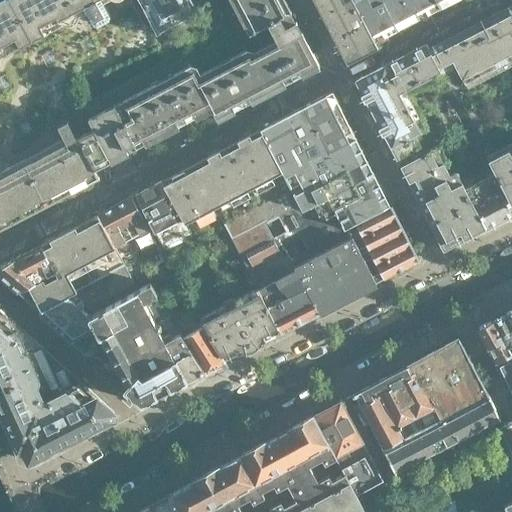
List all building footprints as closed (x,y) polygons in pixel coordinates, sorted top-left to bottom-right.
[(0,0),(0,49),(28,35),(9,0),(0,0)] [(82,103),(73,86),(157,42),(134,0),(9,0),(28,35),(0,49),(0,229),(99,178),(94,169),(78,137),(94,129),(81,104),(82,103)] [(216,118),(319,65),(284,0),(214,0),(236,41),(195,62),(188,48),(82,103),(81,104),(94,129),(110,160),(211,108),(216,118)] [(191,10),(185,0),(142,0),(157,28),(191,10)] [(313,0),(346,63),(377,47),(352,0),(313,0)] [(417,20),(406,0),(352,0),(377,47),(389,41),(386,35),(417,20)] [(454,0),(406,0),(417,20),(454,0)] [(511,59),(511,4),(478,23),(500,65),(511,59)] [(500,65),(478,23),(428,48),(440,71),(441,73),(455,65),(465,84),(500,65)] [(440,71),(428,48),(426,43),(385,64),(399,91),(410,86),(413,91),(431,81),(428,77),(440,71)] [(409,111),(399,91),(385,64),(355,80),(362,93),(360,94),(364,101),(366,100),(380,126),(378,127),(381,134),(383,133),(390,147),(420,132),(413,118),(416,116),(413,109),(409,111)] [(389,205),(332,90),(260,128),(301,208),(323,251),(352,236),(350,232),(347,227),(389,205)] [(301,208),(260,128),(161,180),(184,224),(213,208),(222,226),(232,245),(301,208)] [(110,160),(94,129),(78,137),(94,169),(110,160)] [(430,149),(421,131),(420,132),(390,147),(400,165),(430,149)] [(511,146),(487,160),(494,173),(511,208),(511,146)] [(484,227),(464,189),(455,173),(448,176),(434,147),(430,149),(400,165),(443,248),(484,227)] [(511,212),(511,208),(494,173),(464,189),(484,227),(511,212)] [(189,234),(184,224),(161,180),(135,195),(162,247),(189,234)] [(149,229),(132,196),(114,206),(131,238),(149,229)] [(362,237),(397,219),(389,205),(347,227),(350,232),(358,228),(362,237)] [(131,238),(114,206),(97,214),(108,236),(107,236),(113,248),(131,238)] [(135,291),(113,248),(107,236),(108,236),(97,214),(41,244),(58,276),(44,284),(42,279),(17,292),(38,311),(77,290),(90,316),(135,291)] [(361,255),(404,233),(397,219),(362,237),(366,245),(358,249),(361,255)] [(376,264),(411,247),(409,243),(404,233),(361,255),(364,260),(372,256),(374,261),(376,264)] [(319,312),(375,282),(372,275),(364,260),(361,255),(358,249),(352,236),(323,251),(300,262),(298,258),(293,261),(296,268),(257,288),(280,331),(319,312)] [(58,276),(41,244),(14,259),(22,273),(24,274),(33,269),(38,272),(42,279),(44,284),(58,276)] [(383,278),(418,261),(411,247),(376,264),(380,271),(372,275),(375,282),(383,278)] [(42,279),(38,272),(33,269),(24,274),(22,273),(14,259),(0,265),(0,277),(17,292),(42,279)] [(183,326),(197,319),(170,276),(153,285),(149,287),(171,322),(180,335),(204,369),(223,359),(223,358),(204,329),(189,336),(183,326)] [(204,369),(180,335),(174,338),(164,325),(171,322),(149,287),(147,285),(135,291),(90,316),(77,290),(38,311),(89,357),(90,356),(89,354),(94,351),(95,346),(93,342),(100,338),(126,385),(124,387),(123,386),(122,387),(140,403),(204,370),(204,369)] [(280,331),(257,288),(200,316),(223,358),(223,359),(241,351),(250,350),(254,348),(261,341),(280,331)] [(114,412),(48,352),(0,308),(0,409),(18,449),(22,447),(28,461),(114,417),(114,412)] [(511,342),(511,329),(504,314),(492,320),(506,346),(511,342)] [(511,342),(506,346),(492,320),(477,328),(498,366),(511,359),(511,342)] [(458,338),(353,394),(396,474),(442,449),(500,420),(488,395),(458,338)] [(511,378),(511,359),(498,366),(505,381),(511,378)] [(383,480),(340,401),(313,416),(336,456),(344,472),(356,494),(383,480)] [(355,511),(363,507),(356,494),(344,472),(331,479),(328,474),(317,480),(309,464),(321,457),(324,462),(336,456),(313,416),(313,415),(288,428),(289,429),(266,442),(265,441),(241,454),(241,455),(218,467),(217,467),(192,480),(193,481),(169,494),(170,494),(179,511),(355,511)] [(511,420),(501,425),(510,447),(494,455),(511,493),(511,420)] [(342,470),(336,460),(329,463),(335,474),(342,470)] [(179,511),(170,494),(139,510),(138,511),(179,511)] [(459,511),(454,499),(426,511),(459,511)] [(511,511),(511,499),(502,504),(504,507),(506,507),(507,511),(511,511)]
